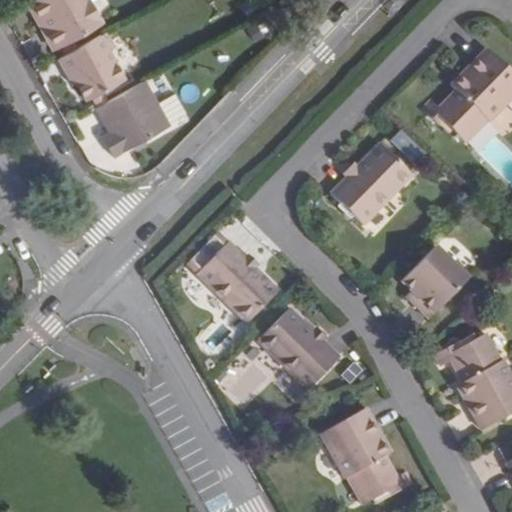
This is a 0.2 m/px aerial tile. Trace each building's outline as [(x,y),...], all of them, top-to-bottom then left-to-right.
[(43,18),(60,48),(61,47),(73,41),(102,25),(88,0),(35,0),(26,5),(35,22),(43,18)] [(60,48),(43,18),(35,22),(52,52),(60,48)] [(87,101),(91,99),(102,92),(124,80),(108,51),(113,48),(105,34),(78,48),(66,55),(56,60),(67,78),(72,87),(76,84),(87,101)] [(78,48),(73,41),(61,47),(66,55),(78,48)] [(440,105),(430,96),(420,107),(450,136),(461,126),(470,134),(484,119),(487,121),(511,93),(511,74),(485,47),(448,85),(454,91),(440,105)] [(112,160),(133,148),(144,141),(168,128),(167,126),(155,105),(143,83),(108,102),(96,109),(109,132),(101,137),(112,160)] [(91,99),(96,109),(108,102),(102,92),(91,99)] [(184,116),(173,96),(155,105),(167,126),(184,116)] [(147,147),(144,141),(133,148),(135,153),(147,147)] [(356,166),(346,177),(331,194),(363,224),(410,174),(378,143),(356,166)] [(352,162),(342,174),(346,177),(356,166),(352,162)] [(244,322),(276,289),(254,268),(243,256),(228,241),(196,274),(244,322)] [(469,276),(436,243),(401,279),(410,288),(416,293),(411,300),(429,317),(469,276)] [(259,264),(247,252),(243,256),(254,268),(259,264)] [(410,288),(404,294),(411,300),(416,293),(410,288)] [(336,356),(321,341),(310,331),(287,308),(255,340),(305,389),(336,356)] [(325,336),(315,326),(310,331),(321,341),(325,336)] [(479,348),(470,334),(434,355),(441,369),(453,362),(462,379),(455,382),(482,429),(511,411),(511,377),(501,357),(498,358),(489,342),(479,348)] [(390,453),(365,407),(320,432),(345,478),(347,476),(357,493),(367,488),(376,501),(412,480),(405,467),(393,473),(384,457),(390,453)]
